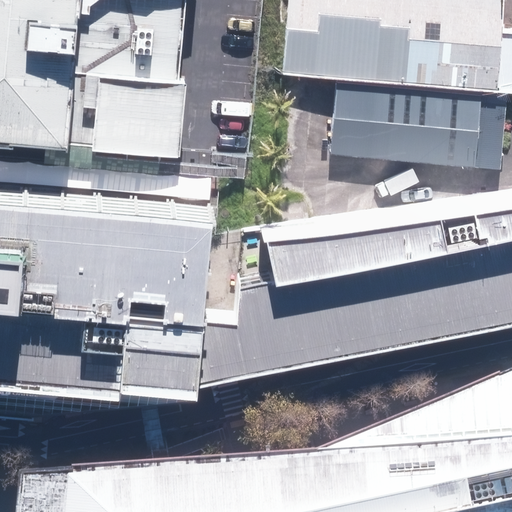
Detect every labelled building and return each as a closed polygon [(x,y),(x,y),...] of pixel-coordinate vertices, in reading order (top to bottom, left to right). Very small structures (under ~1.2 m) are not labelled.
[(0,0),(0,136),(163,151),(176,0),(0,0)] [(290,0),(286,68),(511,82),(511,22),(508,23),(509,0),(290,0)] [(509,89),(339,80),(335,151),(505,160),(509,89)] [(511,171),(215,230),(215,186),(0,170),(0,369),(154,378),(169,375),(511,297),(511,171)] [(511,511),(511,366),(333,439),(186,453),(165,453),(40,465),(33,511),(511,511)]
